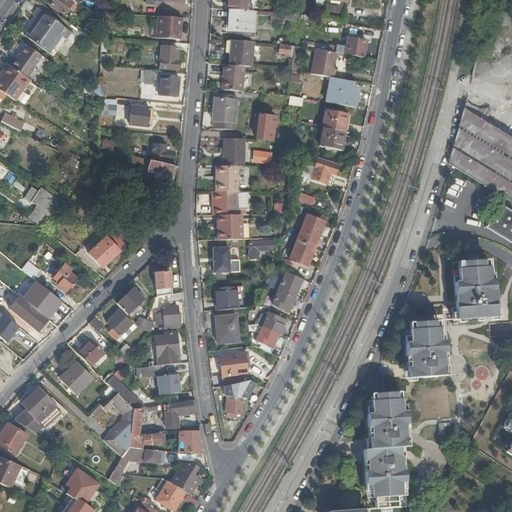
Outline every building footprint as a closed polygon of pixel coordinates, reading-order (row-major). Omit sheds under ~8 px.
[(75,11),(79,5),(76,3),(74,1),(73,3),(67,0),(54,0),(51,5),(64,15),(70,8),(75,11)] [(325,0),(323,18),(342,21),(345,0),(325,0)] [(32,15),(37,19),(24,37),(46,53),(59,34),(65,38),(70,31),(37,8),(32,15)] [(255,12),(230,10),(229,30),(241,31),(240,35),(253,37),(254,15),(255,12)] [(285,19),(285,14),(271,13),(270,15),(271,16),(273,16),(272,21),(273,21),(273,22),(274,22),(285,23),(285,19)] [(179,40),(181,18),(173,17),(172,22),(160,21),(159,39),(179,40)] [(337,54),(363,58),(366,42),(348,39),(346,49),(336,47),(335,53),(337,54)] [(251,67),(253,42),(233,40),(231,66),(245,67),(251,67)] [(178,49),(178,43),(163,42),(160,69),(179,71),(180,61),(181,61),(182,49),(178,49)] [(16,59),(10,66),(26,77),(33,67),(32,66),(40,55),(26,45),(16,59)] [(292,57),(293,46),(280,45),(279,54),(285,55),(284,58),(292,58),(292,57)] [(293,46),(292,57),(300,58),(302,47),(294,45),(293,46)] [(329,78),(334,78),(335,70),(334,70),(337,54),(335,53),(316,50),(311,74),(325,77),(329,78)] [(290,70),(290,71),(298,72),(300,58),(292,57),(292,58),(290,70)] [(10,66),(9,65),(0,78),(1,79),(10,66)] [(231,66),(223,65),(221,90),(243,91),(245,67),(231,66)] [(0,90),(7,95),(15,101),(30,80),(26,77),(10,66),(1,79),(0,78),(0,90)] [(157,80),(158,72),(145,71),(144,84),(154,85),(154,80),(157,80)] [(290,72),(290,82),(299,82),(299,72),(290,72)] [(170,80),(161,80),(159,95),(178,97),(180,78),(170,77),(170,80)] [(329,78),(324,102),(352,107),(355,93),(350,92),(352,83),(343,81),(343,80),(334,78),(329,78)] [(106,97),(103,97),(103,105),(116,107),(117,99),(106,97)] [(213,97),(211,128),(232,129),(234,98),(213,97)] [(288,97),(287,104),(301,106),(302,99),(288,97)] [(463,102),(447,163),(511,203),(511,135),(506,131),(505,132),(470,110),(471,108),(463,102)] [(115,116),(116,107),(103,105),(102,114),(115,116)] [(148,127),(150,108),(132,106),(130,124),(148,127)] [(318,146),(340,150),(343,133),(346,116),(324,112),(321,129),(318,146)] [(1,122),(19,131),(24,123),(6,113),(1,122)] [(262,116),(258,115),(254,140),(269,142),(273,118),(270,117),(270,114),(263,113),(262,116)] [(89,142),(98,142),(98,134),(90,133),(89,142)] [(224,139),(224,148),(223,167),(239,168),(241,168),(243,140),(224,139)] [(104,142),(101,142),(100,147),(111,150),(113,143),(105,142),(104,142)] [(152,161),(171,165),(171,151),(166,151),(166,145),(153,144),(152,161)] [(251,162),(267,165),(269,156),(252,154),(251,162)] [(175,176),(177,166),(171,165),(152,161),(137,158),(136,164),(148,167),(148,170),(159,173),(173,176),(175,176)] [(336,166),(316,160),(309,180),(324,185),(327,177),(332,178),(336,166)] [(219,167),(218,167),(218,183),(214,183),(214,192),(239,193),(239,168),(223,167),(219,167)] [(172,181),(173,176),(159,173),(158,179),(172,181)] [(29,219),(40,227),(44,227),(60,204),(62,202),(41,189),(39,192),(32,188),(25,199),(37,207),(29,219)] [(212,218),(216,218),(216,225),(219,225),(219,241),(243,241),(243,217),(239,216),(239,193),(214,192),(214,208),(212,208),(212,218)] [(312,206),(314,198),(300,193),(298,202),(312,206)] [(511,212),(499,205),(487,224),(511,239),(511,212)] [(313,221),(304,217),(294,239),(313,248),(322,227),(312,223),(313,221)] [(511,239),(487,224),(485,228),(511,244),(511,239)] [(100,231),(76,256),(97,273),(120,251),(106,236),(100,231)] [(106,236),(120,251),(126,245),(112,231),(106,236)] [(286,259),(304,268),(313,248),(294,239),(286,259)] [(272,242),(247,244),(248,260),(256,259),(256,251),(272,250),(272,242)] [(229,248),(213,248),(213,274),(240,273),(240,261),(229,261),(229,248)] [(493,259),(462,261),(463,280),(494,278),(493,259)] [(22,270),(35,281),(42,273),(28,262),(22,270)] [(71,270),(65,265),(54,278),(60,283),(58,286),(66,292),(76,279),(69,273),(71,270)] [(269,269),(257,267),(256,274),(268,276),(269,269)] [(154,290),(169,289),(168,272),(153,273),(154,290)] [(271,279),(270,279),(267,288),(269,288),(275,291),(293,298),(301,280),(283,272),(279,281),(271,277),(271,279)] [(463,280),(453,281),(455,303),(455,311),(456,319),(500,315),(498,278),(494,278),(463,280)] [(304,281),(301,280),(293,298),(296,300),(304,281)] [(34,281),(19,299),(46,321),(61,303),(34,281)] [(212,290),(214,311),(235,309),(233,288),(212,290)] [(140,300),(131,290),(115,304),(121,311),(125,307),(128,311),(140,300)] [(279,310),(282,305),(289,308),(293,298),(275,291),(269,305),(279,310)] [(164,296),(165,303),(181,301),(181,293),(164,296)] [(108,306),(99,315),(104,321),(114,311),(108,306)] [(175,306),(161,308),(163,330),(177,329),(175,306)] [(286,317),(268,309),(260,328),(277,336),(286,317)] [(106,333),(115,341),(123,333),(126,336),(130,332),(127,329),(131,325),(116,311),(104,322),(110,329),(106,333)] [(0,339),(6,344),(19,327),(0,313),(0,339)] [(234,314),(213,316),(216,343),(236,341),(234,314)] [(93,318),(87,323),(96,332),(101,327),(93,318)] [(418,378),(452,376),(447,332),(445,332),(444,326),(443,320),(412,321),(412,335),(404,336),(405,369),(405,378),(408,378),(408,382),(412,382),(418,381),(418,378)] [(268,342),(274,344),(277,336),(260,328),(254,325),(246,326),(247,331),(258,333),(254,342),(266,346),(268,342)] [(163,336),(153,337),(156,366),(163,365),(177,364),(174,332),(163,334),(163,336)] [(88,339),(86,337),(75,347),(77,350),(88,339)] [(88,339),(77,350),(75,353),(88,366),(102,352),(88,339)] [(131,350),(124,343),(116,353),(123,360),(131,350)] [(240,347),(217,351),(221,386),(227,385),(237,382),(236,374),(244,374),(242,353),(240,353),(240,347)] [(212,351),(206,352),(209,379),(215,378),(212,351)] [(90,377),(75,362),(59,379),(73,394),(90,377)] [(156,376),(165,375),(163,365),(156,366),(135,368),(136,379),(156,376)] [(165,375),(156,376),(159,395),(180,393),(178,373),(165,375)] [(111,377),(105,383),(111,390),(118,384),(111,377)] [(222,395),(226,395),(224,413),(225,414),(225,418),(235,419),(235,415),(241,415),(243,397),(245,397),(254,383),(247,379),(237,382),(227,385),(221,386),(220,387),(222,395)] [(111,390),(112,391),(131,409),(141,408),(141,403),(137,403),(118,384),(111,390)] [(378,448),(397,446),(397,438),(413,438),(412,430),(411,397),(404,398),(404,390),(373,393),(374,399),(367,400),(368,438),(378,438),(378,448)] [(125,416),(108,435),(126,450),(127,448),(131,409),(112,391),(100,404),(106,409),(112,403),(125,416)] [(19,405),(25,411),(13,421),(32,433),(38,428),(39,429),(57,413),(38,392),(28,400),(26,398),(19,405)] [(193,400),(162,405),(163,416),(164,428),(177,428),(176,416),(176,413),(183,412),(195,411),(193,400)] [(157,416),(163,416),(162,405),(141,408),(131,409),(127,448),(131,449),(136,449),(140,416),(142,416),(142,413),(156,410),(157,416)] [(0,433),(0,443),(2,444),(0,446),(0,447),(11,455),(23,436),(6,426),(1,433),(0,433)] [(199,431),(176,432),(176,453),(203,455),(199,431)] [(378,438),(368,438),(368,444),(368,448),(372,448),(378,448),(378,438)] [(413,438),(397,438),(397,446),(399,446),(406,446),(413,446),(413,438)] [(38,446),(52,456),(57,448),(42,440),(38,446)] [(407,462),(407,455),(406,446),(389,447),(378,448),(372,448),(373,457),(363,458),(367,508),(371,509),(381,509),(381,511),(391,511),(392,508),(407,507),(407,496),(409,495),(408,469),(407,462)] [(368,448),(363,449),(363,458),(373,457),(372,448),(368,448)] [(131,455),(142,456),(142,462),(163,464),(164,452),(158,451),(136,449),(131,449),(131,455)] [(131,455),(126,450),(120,459),(112,471),(118,475),(123,466),(126,461),(142,462),(142,456),(131,455)] [(19,467),(0,458),(0,484),(9,489),(19,467)] [(192,465),(183,465),(172,485),(188,495),(192,497),(203,480),(196,476),(200,470),(192,465)] [(70,500),(62,511),(94,511),(95,511),(85,505),(99,485),(76,469),(60,493),(70,500)] [(118,475),(112,471),(106,479),(112,483),(118,475)] [(158,502),(173,511),(177,511),(188,495),(172,485),(170,484),(158,502)]
